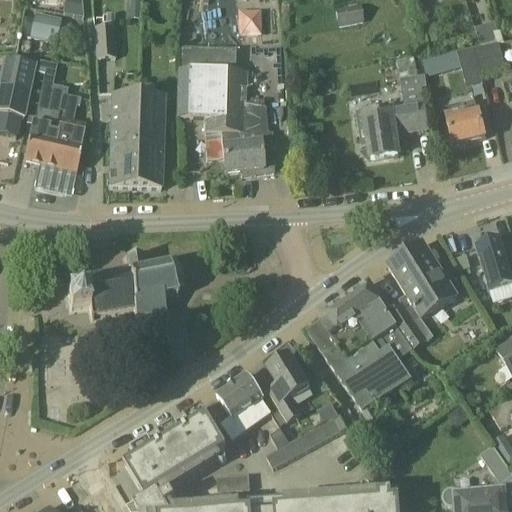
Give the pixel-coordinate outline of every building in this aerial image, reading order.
[(337,31),(363,27),(360,8),(333,12),(337,31)] [(256,39),(257,13),(233,12),(232,38),(256,39)] [(24,19),(21,36),(31,38),(30,40),(30,41),(55,46),(59,25),(34,20),(34,21),(24,19)] [(435,26),(426,28),(429,44),(438,43),(435,26)] [(113,31),(94,32),(94,36),(96,63),(114,63),(113,31)] [(498,35),(479,41),(482,50),(504,43),(501,34),(498,35)] [(21,45),(20,53),(28,55),(29,47),(21,45)] [(481,51),(474,52),(481,80),(506,74),(498,48),(481,51)] [(176,52),(174,122),(202,124),(202,136),(207,180),(246,176),(246,180),(273,178),(270,148),(269,137),(266,136),(264,110),(244,105),(244,74),(233,72),(232,51),(176,52)] [(483,87),(481,80),(474,52),(457,55),(466,91),(483,87)] [(3,63),(0,77),(0,117),(23,122),(34,69),(3,63)] [(30,132),(22,167),(34,169),(75,178),(85,130),(72,127),(75,113),(76,109),(78,110),(80,102),(65,99),(66,92),(52,89),(56,69),(39,66),(37,76),(44,78),(38,105),(34,122),(27,121),(27,123),(26,127),(31,129),(30,132)] [(406,108),(356,116),(358,132),(366,130),(371,163),(397,159),(394,137),(429,131),(422,91),(425,91),(424,80),(402,83),(406,108)] [(110,100),(108,192),(131,193),(161,194),(164,102),(138,101),(110,100)] [(444,112),(445,115),(453,150),(486,142),(479,115),(465,119),(462,107),(444,112)] [(486,292),(488,292),(489,296),(511,289),(511,250),(501,254),(497,251),(495,245),(493,242),(490,240),(484,242),(482,246),(482,249),(476,251),(484,279),(482,280),(480,283),(481,287),(483,290),(486,292)] [(394,313),(386,318),(410,356),(432,342),(421,325),(458,303),(447,285),(424,248),(392,268),(387,272),(389,275),(405,299),(398,304),(401,308),(394,313)] [(173,299),(175,303),(178,301),(176,298),(180,290),(183,291),(183,288),(180,287),(178,278),(181,277),(179,274),(177,276),(170,270),(171,267),(168,266),(166,269),(157,271),(157,268),(154,269),(154,272),(143,274),(140,261),(142,258),(140,257),(138,259),(127,262),(125,260),(123,262),(126,263),(127,273),(85,281),(85,278),(83,278),(85,291),(67,294),(70,314),(89,311),(91,323),(93,322),(92,319),(133,311),(135,322),(148,320),(149,323),(151,323),(151,319),(162,317),(166,320),(168,318),(164,315),(162,302),(173,299)] [(396,365),(410,356),(386,318),(380,308),(381,307),(369,288),(325,318),(328,323),(322,327),(338,351),(323,361),(361,418),(410,385),(396,365)] [(511,381),(511,346),(497,356),(511,381)] [(290,360),(267,374),(282,398),(272,405),(278,415),(272,418),(280,431),(286,427),(286,428),(300,419),(289,402),(308,390),(290,360)] [(272,419),(262,406),(264,405),(246,380),(216,401),(231,423),(221,429),(232,446),(272,419)] [(501,435),(511,427),(511,402),(489,416),(501,435)] [(135,511),(147,511),(161,503),(156,496),(223,455),(225,450),(201,411),(130,454),(135,463),(125,469),(146,504),(135,511)] [(289,449),(281,435),(271,440),(279,455),(266,461),(273,475),(346,435),(339,422),(289,449)] [(500,492),(511,483),(511,480),(493,453),(480,463),(500,492)] [(218,499),(251,496),(249,480),(217,482),(218,499)] [(505,511),(504,496),(495,497),(461,500),(461,498),(460,496),(459,495),(458,494),(457,493),(455,492),(453,492),(452,492),(450,493),(448,494),(447,495),(446,496),(445,497),(444,499),(444,501),(444,503),(444,504),(445,506),(445,507),(447,509),(448,510),(450,511),(452,511),(453,511),(455,511),(505,511)] [(276,511),(399,511),(399,496),(378,497),(378,503),(278,511),(276,511)] [(170,497),(161,503),(147,511),(166,511),(176,505),(170,497)]
